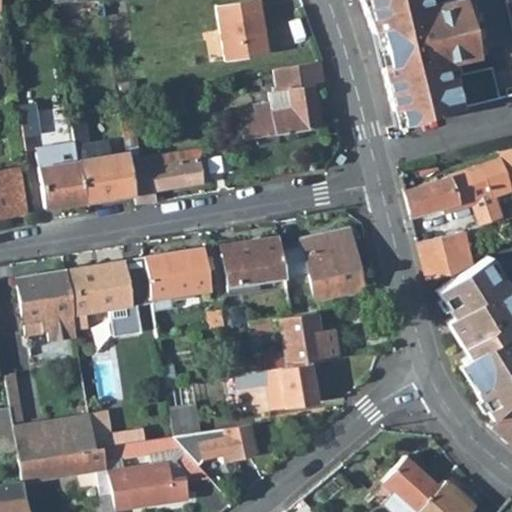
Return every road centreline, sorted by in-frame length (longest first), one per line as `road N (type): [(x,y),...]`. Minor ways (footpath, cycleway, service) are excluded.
road 1 (residential): [(380,182),(0,250)]
road 2 (residential): [(428,375),(371,410),(247,511)]
road 3 (tertiary): [(428,375),(380,182)]
road 4 (tertiary): [(380,182),(330,0)]
road 5 (unknown): [(370,145),(511,93)]
road 6 (tertiary): [(511,467),(455,420),(428,375)]
